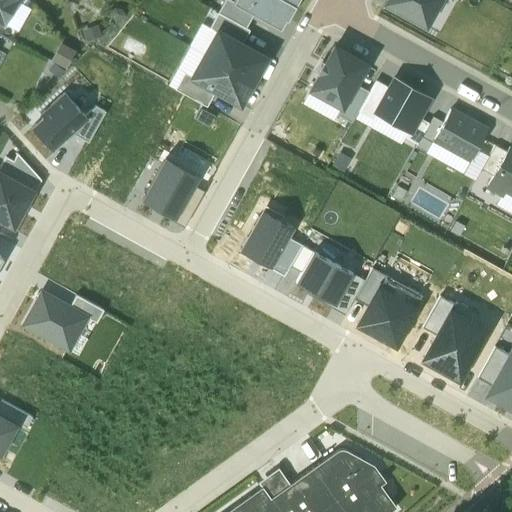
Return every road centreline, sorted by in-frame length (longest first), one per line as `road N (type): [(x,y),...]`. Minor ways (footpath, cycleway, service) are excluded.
road 1 (residential): [(341,14),(324,6),(191,263)]
road 2 (residential): [(191,263),(65,195),(0,312)]
road 3 (residential): [(182,511),(313,421),(358,364)]
road 4 (residential): [(358,364),(358,388),(506,484)]
road 5 (residential): [(358,364),(332,341),(191,263)]
road 6 (residential): [(341,14),(511,109)]
road 7 (residential): [(511,435),(374,358),(358,364)]
